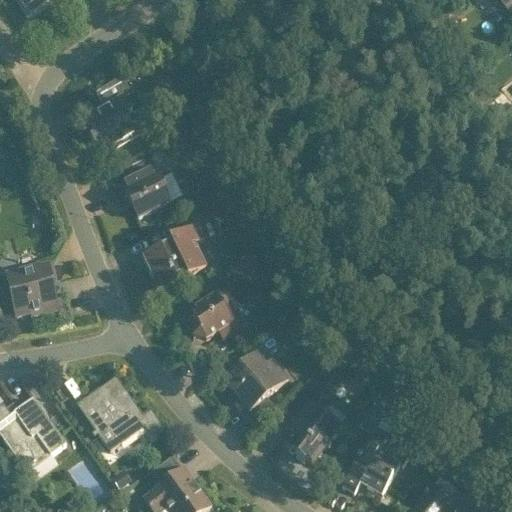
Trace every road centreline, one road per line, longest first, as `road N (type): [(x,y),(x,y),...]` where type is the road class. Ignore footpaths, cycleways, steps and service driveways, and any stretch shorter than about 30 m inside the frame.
road 1 (residential): [(130,338),(40,131),(41,96)]
road 2 (residential): [(299,511),(191,420),(130,338)]
road 3 (residential): [(41,96),(55,71),(164,0)]
road 4 (residential): [(0,364),(130,338)]
